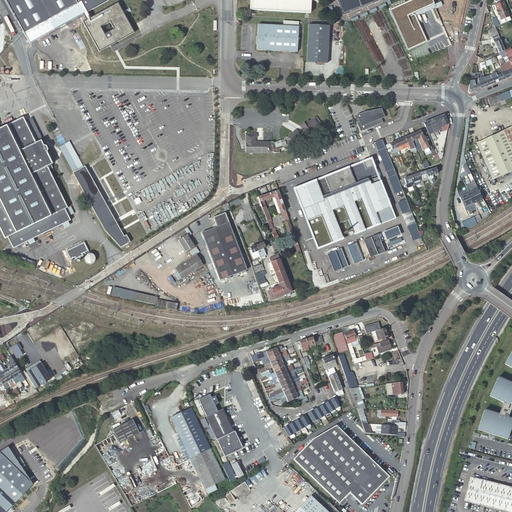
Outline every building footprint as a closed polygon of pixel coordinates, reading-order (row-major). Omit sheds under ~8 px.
[(17,19),(6,0),(1,0),(13,22),(17,19)] [(30,46),(84,16),(87,22),(83,24),(100,54),(110,48),(115,45),(134,34),(117,5),(90,20),(87,14),(113,0),(6,0),(17,19),(22,28),(21,30),(30,46)] [(311,0),(250,0),(250,9),(311,12),(311,0)] [(375,0),(339,0),(344,11),(375,0)] [(413,0),(402,5),(414,36),(425,32),(418,16),(436,9),(439,16),(447,13),(441,0),(413,0)] [(502,20),(510,17),(506,7),(497,11),(499,16),(500,15),(502,20)] [(330,22),(307,22),(305,61),(328,61),(330,22)] [(257,49),(298,52),(299,26),(284,25),(259,24),(257,49)] [(504,51),(502,45),(495,28),(489,31),(494,43),(496,46),(497,49),(498,52),(499,53),(504,51)] [(486,62),(479,64),(480,64),(482,70),(488,68),(487,66),(486,62)] [(504,80),(509,78),(505,67),(504,68),(504,69),(501,71),(504,80)] [(500,82),(504,80),(501,71),(500,68),(499,69),(500,71),(496,73),(500,82)] [(476,72),(472,73),(468,92),(470,94),(475,91),(473,85),(475,85),(474,80),(477,80),(476,76),(475,74),(476,74),(476,72)] [(494,84),(500,82),(496,73),(490,75),(491,76),(494,84)] [(488,86),(494,84),(491,76),(485,78),(486,82),(486,83),(488,86)] [(482,89),(488,86),(486,83),(486,82),(485,78),(484,77),(479,80),(479,82),(479,83),(482,89)] [(475,91),(482,89),(479,83),(478,84),(477,80),(474,80),(475,85),(473,85),(475,91)] [(496,95),(489,98),(490,101),(489,102),(490,106),(511,98),(508,92),(499,95),(500,96),(496,97),(496,95)] [(356,122),(360,132),(382,123),(381,119),(384,118),(381,109),(377,110),(377,111),(365,116),(363,112),(356,116),(358,121),(356,122)] [(448,125),(444,115),(433,119),(436,124),(438,131),(439,133),(443,132),(441,127),(445,126),(448,125)] [(22,117),(0,128),(0,230),(4,238),(6,237),(12,248),(69,220),(63,209),(66,208),(46,166),(51,164),(45,152),(46,150),(44,146),(42,145),(39,141),(34,143),(22,117)] [(319,124),(315,118),(309,122),(308,120),(299,127),(301,131),(298,133),(296,131),(295,131),(293,132),(292,134),(286,138),(286,139),(271,143),(255,143),(255,138),(257,138),(257,133),(246,133),(245,153),(271,154),(271,153),(273,153),(279,153),(279,150),(283,149),(285,151),(290,148),(289,148),(291,146),(292,147),(302,140),(303,141),(316,131),(313,128),(319,124)] [(431,127),(428,121),(423,123),(427,133),(432,131),(431,127)] [(511,173),(511,131),(511,130),(475,146),(492,182),(511,173)] [(420,131),(414,134),(417,139),(421,138),(423,137),(420,131)] [(426,141),(424,136),(423,137),(421,138),(422,139),(420,140),(421,143),(419,144),(420,146),(422,151),(429,148),(426,141)] [(417,139),(412,142),(415,148),(420,146),(419,144),(417,139)] [(382,140),(374,143),(394,193),(402,190),(401,186),(398,181),(398,179),(394,171),(391,162),(389,159),(388,156),(387,153),(384,147),(382,140)] [(408,147),(411,152),(416,150),(415,148),(412,142),(411,141),(406,143),(408,147)] [(394,142),(384,147),(387,153),(390,152),(391,155),(398,152),(397,148),(394,142)] [(363,160),(295,187),(315,242),(340,232),(335,217),(345,213),(351,228),(377,217),(373,207),(387,201),(371,159),(364,162),(363,160)] [(115,222),(113,219),(83,166),(71,173),(104,230),(120,248),(127,244),(115,222)] [(439,168),(439,167),(430,170),(432,176),(437,174),(436,171),(439,170),(439,168)] [(394,171),(398,179),(408,174),(406,170),(405,168),(402,169),(404,172),(401,174),(400,173),(399,173),(398,170),(394,171)] [(411,176),(413,182),(422,180),(420,174),(411,176)] [(404,179),(406,185),(413,182),(411,176),(404,179)] [(289,236),(293,234),(278,190),(270,193),(272,198),(273,197),(273,198),(279,214),(280,214),(289,236)] [(268,194),(257,198),(261,208),(265,207),(263,201),(269,199),(268,194)] [(398,202),(413,240),(421,237),(406,199),(398,202)] [(471,211),(469,206),(464,208),(466,212),(468,211),(470,215),(472,214),(471,211)] [(265,207),(261,208),(266,221),(270,220),(265,207)] [(213,218),(216,227),(235,274),(246,270),(224,214),(213,218)] [(463,231),(482,223),(479,215),(459,223),(463,231)] [(401,233),(398,225),(383,231),(386,239),(401,233)] [(235,274),(216,227),(198,234),(216,281),(235,274)] [(378,233),(371,236),(374,243),(367,246),(371,256),(385,251),(378,233)] [(194,247),(186,235),(177,241),(185,253),(194,247)] [(364,239),(367,246),(374,243),(371,236),(364,239)] [(87,250),(83,242),(65,251),(69,259),(74,257),(75,259),(82,255),(81,253),(87,250)] [(356,242),(348,245),(355,263),(363,259),(356,242)] [(263,243),(254,246),(257,252),(265,249),(263,243)] [(341,248),(328,253),(335,271),(348,265),(341,248)] [(89,265),(97,260),(93,254),(86,258),(89,265)] [(203,265),(195,255),(174,269),(182,279),(203,265)] [(292,292),(277,256),(269,259),(279,287),(267,292),(271,301),(292,292)] [(261,288),(269,285),(262,266),(254,269),(261,288)] [(146,303),(170,308),(171,303),(172,301),(147,296),(146,303)] [(191,312),(192,306),(171,303),(170,310),(191,312)] [(375,332),(380,330),(378,325),(375,325),(374,324),(369,326),(371,333),(375,332)] [(354,364),(357,363),(350,343),(357,341),(356,336),(355,337),(353,331),(346,333),(345,328),(341,329),(354,364)] [(388,339),(384,329),(380,330),(375,332),(377,341),(381,340),(382,341),(388,339)] [(320,336),(312,339),(315,344),(323,341),(320,336)] [(312,337),(295,343),(298,350),(301,349),(302,352),(308,350),(308,348),(315,346),(315,344),(312,339),(312,337)] [(391,350),(388,340),(380,343),(381,346),(378,347),(380,351),(379,351),(379,353),(383,352),(383,353),(391,350)] [(16,344),(10,348),(16,358),(22,355),(20,351),(16,344)] [(320,357),(316,348),(310,351),(314,359),(320,357)] [(32,366),(22,349),(20,351),(22,355),(30,367),(32,366)] [(511,349),(504,364),(511,368),(511,382),(511,384),(497,377),(489,396),(503,402),(498,415),(484,410),(477,429),(488,433),(495,435),(506,439),(511,420),(511,419),(507,417),(511,406),(511,349)] [(264,359),(268,357),(273,355),(271,350),(262,354),(264,359)] [(280,358),(284,357),(285,356),(287,355),(285,350),(278,353),(280,358)] [(251,357),(253,362),(261,360),(264,359),(262,354),(260,355),(259,353),(251,357)] [(22,355),(16,358),(21,366),(24,371),(30,367),(22,355)] [(324,364),(323,365),(325,371),(337,366),(332,355),(322,359),(324,364)] [(338,356),(346,378),(351,377),(349,372),(343,355),(338,356)] [(320,357),(314,359),(317,367),(323,365),(320,357)] [(279,370),(285,368),(284,366),(287,365),(286,362),(282,363),(277,365),(279,370)] [(41,364),(25,373),(34,388),(41,384),(50,379),(41,364)] [(323,365),(317,367),(319,373),(325,371),(323,365)] [(289,378),(294,376),(293,374),(302,370),(300,367),(298,368),(293,370),(287,373),(289,378)] [(349,388),(357,387),(358,387),(353,373),(350,372),(349,372),(351,377),(346,378),(349,388)] [(19,381),(19,382),(24,379),(20,373),(16,376),(19,381)] [(328,378),(334,393),(342,390),(335,374),(328,377),(328,378)] [(284,380),(286,385),(291,383),(290,381),(295,379),(294,376),(289,378),(284,380)] [(5,389),(10,386),(7,381),(2,384),(2,385),(5,389)] [(275,387),(276,390),(281,387),(279,382),(272,385),(264,389),(265,391),(275,387)] [(401,382),(391,384),(391,386),(392,395),(403,394),(401,382)] [(270,398),(273,397),(283,392),(281,387),(276,390),(276,391),(273,392),(273,393),(269,395),(270,398)] [(355,406),(356,408),(365,409),(357,387),(349,388),(355,406)] [(274,399),(275,401),(280,399),(285,397),(290,395),(288,390),(283,392),(273,397),(274,399)] [(299,392),(300,392),(300,391),(295,393),(290,395),(292,400),(296,398),(297,397),(296,395),(299,394),(299,392)] [(211,399),(210,395),(198,400),(206,417),(217,412),(215,406),(218,405),(215,397),(211,399)] [(297,401),(296,398),(292,400),(290,395),(285,397),(287,402),(289,401),(290,404),(297,401)] [(330,400),(335,409),(339,406),(335,395),(332,396),(333,398),(330,400)] [(323,401),(330,412),(335,409),(330,400),(326,402),(325,400),(323,401)] [(319,406),(324,415),(330,412),(323,401),(321,403),(322,404),(319,406)] [(312,408),(318,419),(324,415),(319,406),(315,408),(314,407),(312,408)] [(171,418),(190,458),(210,449),(190,408),(171,418)] [(307,413),(313,422),(318,419),(312,408),(310,409),(311,411),(307,413)] [(217,412),(206,417),(205,418),(210,428),(215,438),(216,440),(233,432),(223,410),(217,412)] [(298,416),(305,427),(310,423),(305,414),(301,416),(300,415),(298,416)] [(297,419),(294,421),(299,430),(305,427),(298,416),(296,418),(297,419)] [(305,435),(328,422),(325,416),(302,429),(305,435)] [(132,420),(113,429),(118,441),(138,431),(132,420)] [(299,430),(294,421),(290,423),(289,422),(287,423),(294,433),(299,430)] [(294,433),(287,423),(285,424),(286,425),(283,428),(288,437),(294,433)] [(362,505),(389,476),(336,426),(313,439),(293,460),(339,504),(350,493),(362,505)] [(215,438),(210,428),(206,430),(211,440),(215,438)] [(233,432),(216,440),(224,457),(242,448),(239,441),(242,440),(240,437),(237,438),(234,431),(233,432)] [(0,511),(2,511),(31,483),(7,447),(0,452),(0,511)] [(210,449),(190,458),(204,489),(214,484),(224,479),(210,449)] [(237,460),(231,462),(237,477),(242,475),(237,460)] [(221,465),(230,485),(236,481),(227,462),(221,465)] [(464,502),(507,511),(511,511),(511,487),(471,477),(464,502)] [(214,484),(204,489),(206,493),(216,488),(214,484)] [(295,511),(328,511),(310,495),(295,511)]
